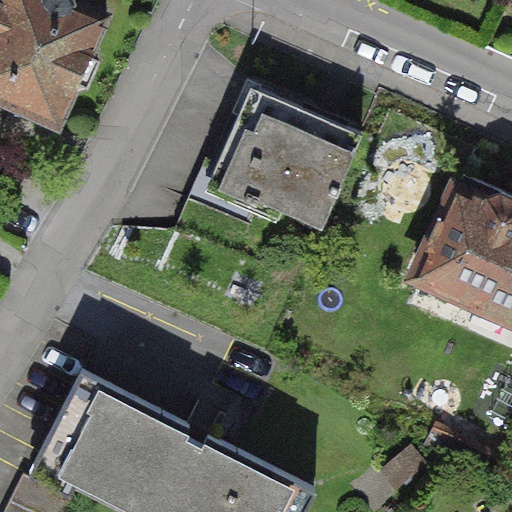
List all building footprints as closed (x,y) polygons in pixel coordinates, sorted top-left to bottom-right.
[(0,0),(0,100),(56,126),(111,10),(89,0),(0,0)] [(367,136),(253,87),(213,179),(327,228),(367,136)] [(406,151),(385,198),(443,224),(464,176),(406,151)] [(511,204),(466,183),(417,289),(511,332),(511,204)] [(309,511),(320,493),(80,364),(30,456),(135,511),(309,511)]
